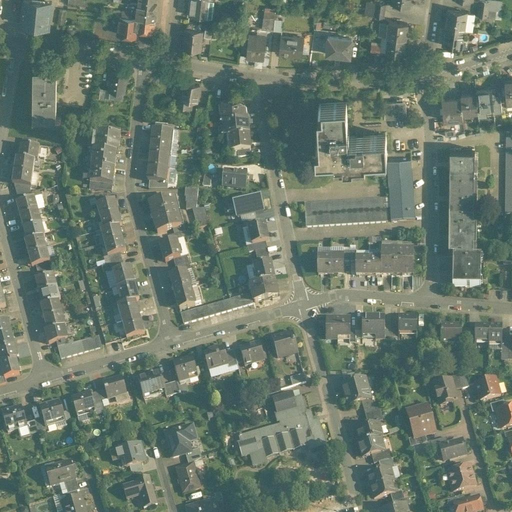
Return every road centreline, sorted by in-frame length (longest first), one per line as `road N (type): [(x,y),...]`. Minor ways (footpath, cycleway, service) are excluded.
road 1 (residential): [(143,59),(130,192),(173,344)]
road 2 (residential): [(434,303),(426,73)]
road 3 (residential): [(265,81),(263,120),(303,304)]
road 4 (residential): [(303,304),(360,511)]
road 5 (residential): [(0,211),(44,380)]
road 6 (tertiary): [(265,81),(426,73)]
road 7 (residential): [(173,344),(303,304)]
road 8 (residential): [(44,380),(173,344)]
road 9 (residential): [(303,304),(434,303)]
road 10 (tertiary): [(16,42),(143,59)]
